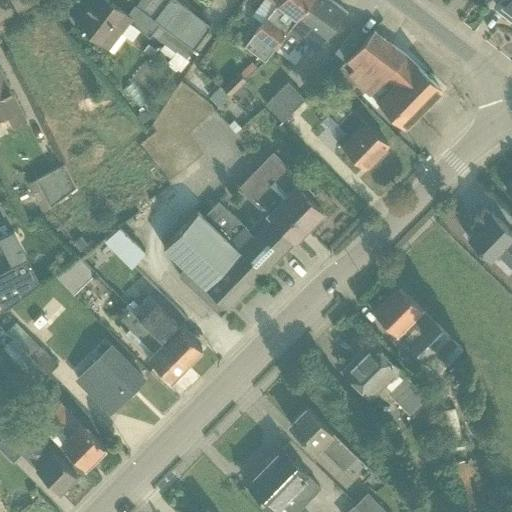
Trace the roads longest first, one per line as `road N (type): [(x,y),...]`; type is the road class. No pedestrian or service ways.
road 1 (tertiary): [(511,113),(453,161),(104,511)]
road 2 (residential): [(511,87),(396,0)]
